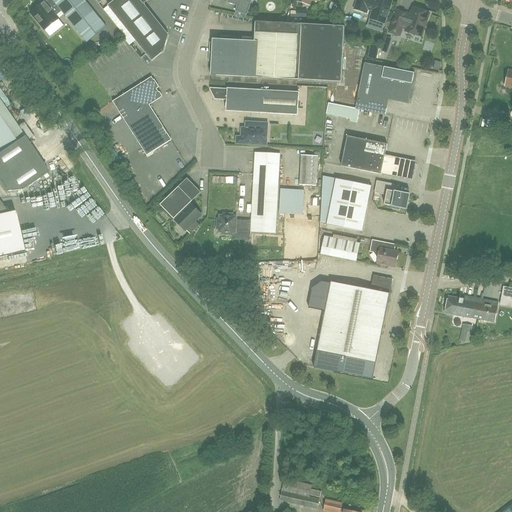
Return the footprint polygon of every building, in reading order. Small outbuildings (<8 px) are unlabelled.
[(62,11),(87,43),(106,28),(83,0),(48,0),(45,3),(44,1),(30,12),(45,30),(59,19),(56,16),(62,11)] [(148,0),(115,0),(108,6),(152,61),(164,52),(169,35),(144,4),(148,0)] [(252,0),(229,0),(229,3),(238,6),(236,12),(247,15),(252,0)] [(377,0),(377,2),(371,0),(358,0),(355,10),(367,14),(368,10),(374,12),(371,19),(385,24),(392,1),(390,0),(389,0),(377,0)] [(397,11),(393,25),(390,33),(400,36),(403,29),(407,30),(406,32),(422,38),(430,14),(414,9),(412,16),(397,11)] [(52,38),(67,27),(61,20),(47,31),(52,38)] [(342,83),(345,28),(257,24),(254,44),(212,42),(210,78),(342,83)] [(408,104),(412,83),(414,74),(364,64),(356,103),(377,108),(379,98),(408,104)] [(148,103),(161,96),(155,86),(156,85),(151,77),(113,102),(147,156),(171,140),(148,103)] [(299,92),(227,88),(227,89),(210,88),(210,90),(215,100),(226,100),(226,111),(298,115),(299,92)] [(22,190),(48,172),(0,101),(0,180),(7,191),(22,190)] [(359,122),(362,111),(331,105),(328,117),(359,122)] [(245,122),(245,128),(242,128),(241,137),(237,137),(236,144),(266,146),(268,124),(245,122)] [(341,167),(412,181),(415,166),(412,161),(385,155),(387,145),(347,136),(341,167)] [(314,156),(314,151),(304,151),(303,185),(319,185),(320,156),(314,156)] [(243,221),(243,230),(251,230),(251,232),(275,233),(280,154),(255,153),(251,221),(243,221)] [(187,179),(178,187),(160,205),(174,219),(201,193),(187,179)] [(327,225),(362,232),(371,186),(336,179),(327,225)] [(393,192),(394,185),(377,181),(374,193),(386,196),(384,205),(392,207),(392,209),(400,211),(400,208),(407,210),(410,195),(393,192)] [(149,207),(158,198),(154,195),(146,203),(149,207)] [(0,202),(0,257),(25,252),(15,211),(8,213),(0,202)] [(192,224),(198,218),(201,215),(191,205),(175,221),(185,231),(186,230),(190,235),(197,228),(192,224)] [(235,229),(243,230),(243,221),(236,220),(236,217),(233,217),(233,214),(223,214),(223,216),(220,216),(220,219),(218,219),(217,229),(222,230),(222,235),(232,235),(232,233),(235,233),(235,229)] [(360,245),(324,237),(321,254),(356,262),(360,245)] [(386,268),(387,266),(395,268),(398,253),(387,251),(385,249),(387,243),(372,240),(370,252),(373,253),(378,261),(377,264),(380,265),(381,267),(386,268)] [(331,282),(328,296),(316,352),(376,363),(387,305),(389,305),(391,296),(392,294),(390,294),(392,280),(373,276),(370,290),(331,282)] [(511,286),(503,285),(500,305),(511,306),(511,286)] [(471,318),(474,299),(464,297),(463,300),(455,298),(451,297),(450,298),(450,297),(448,299),(446,299),(445,306),(446,306),(445,314),(470,319),(471,318)] [(494,322),(498,303),(474,299),(471,318),(494,322)] [(474,326),(464,325),(461,342),(471,344),(474,326)] [(317,510),(321,492),(311,490),(312,487),(285,480),(279,501),(317,510)] [(350,511),(341,510),(342,505),(326,501),(323,511),(325,511),(350,511)]
